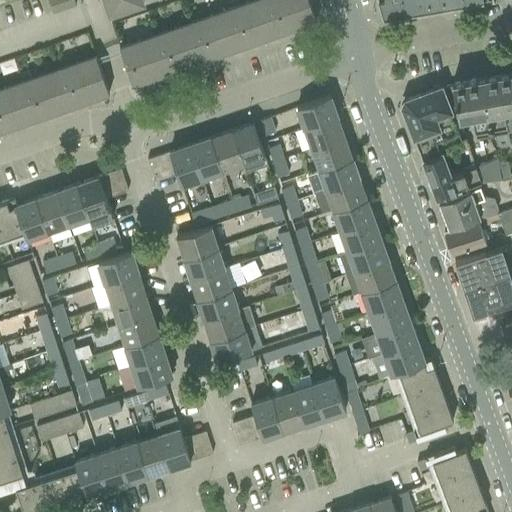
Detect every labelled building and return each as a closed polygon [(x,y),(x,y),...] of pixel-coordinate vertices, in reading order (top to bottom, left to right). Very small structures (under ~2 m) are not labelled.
[(48,0),(52,12),(75,4),(74,0),(48,0)] [(102,0),(109,18),(136,8),(134,0),(102,0)] [(129,42),(119,46),(132,84),(315,20),(308,0),(265,0),(266,1),(240,10),(238,4),(236,0),(233,0),(225,3),(227,8),(229,14),(203,23),(201,17),(199,12),(198,12),(189,16),(191,21),(193,26),(167,35),(165,30),(163,24),(153,28),(155,33),(156,39),(131,48),(129,42)] [(378,0),(382,14),(463,0),(378,0)] [(0,130),(109,92),(95,54),(97,60),(69,70),(65,58),(55,62),(59,73),(33,82),(31,77),(30,77),(22,80),(20,81),(22,86),(0,93),(0,130)] [(28,70),(19,73),(22,80),(30,77),(28,70)] [(511,81),(510,73),(481,78),(490,134),(493,134),(494,133),(495,143),(499,146),(508,144),(506,131),(511,129),(511,81)] [(490,134),(481,78),(451,83),(457,118),(472,116),(475,137),(490,134)] [(405,99),(402,106),(421,158),(441,151),(442,152),(443,152),(447,150),(445,145),(461,139),(456,126),(453,119),(440,85),(405,99)] [(296,107),(303,127),(337,116),(329,95),(296,107)] [(270,116),(259,120),(264,135),(275,131),(270,116)] [(303,127),(311,148),(344,136),(337,116),(303,127)] [(252,122),(231,129),(243,162),(246,172),(267,165),(252,122)] [(231,129),(211,136),(222,169),(243,162),(231,129)] [(211,136),(190,143),(202,177),(222,169),(211,136)] [(311,148),(318,168),(351,156),(344,136),(311,148)] [(173,162),(176,173),(180,184),(202,177),(190,143),(169,151),(173,162)] [(269,147),(273,161),(283,158),(279,143),(269,147)] [(147,158),(151,170),(173,162),(169,151),(147,158)] [(441,151),(421,158),(436,197),(481,180),(476,167),(475,166),(451,175),(443,152),(442,152),(441,151)] [(318,168),(305,173),(312,193),(325,189),(358,177),(351,156),(318,168)] [(283,158),(273,161),(278,176),(288,173),(283,158)] [(496,158),(476,167),(481,180),(481,182),(501,179),(496,158)] [(154,181),(176,173),(173,162),(151,170),(154,181)] [(120,168),(98,175),(102,187),(124,179),(120,168)] [(102,187),(98,175),(76,183),(88,216),(91,226),(113,218),(106,198),(102,187)] [(325,189),(332,209),(365,197),(358,177),(325,189)] [(128,190),(124,179),(102,187),(106,198),(128,190)] [(76,183),(56,190),(68,223),(88,216),(76,183)] [(291,184),(281,188),(286,202),(296,199),(291,184)] [(438,201),(448,227),(481,216),(482,218),(495,213),(497,207),(494,197),(482,196),(478,186),(438,201)] [(260,191),(263,201),(277,197),(274,187),(260,191)] [(56,190),(36,197),(47,230),(68,223),(56,190)] [(247,194),(232,199),(236,210),(251,205),(247,194)] [(36,197),(15,204),(27,237),(47,230),(36,197)] [(332,209),(340,229),(373,218),(365,197),(332,209)] [(0,239),(4,238),(24,231),(15,204),(13,198),(0,202),(0,239)] [(236,210),(232,199),(211,206),(215,216),(236,210)] [(296,199),(286,202),(291,217),(301,214),(296,199)] [(279,203),(259,209),(262,218),(272,215),(274,221),(284,218),(279,203)] [(206,208),(190,213),(194,223),(209,218),(206,208)] [(511,209),(498,214),(505,234),(511,231),(511,209)] [(481,216),(448,227),(443,229),(451,253),(485,242),(477,219),(480,218),(482,218),(481,216)] [(340,229),(347,250),(380,238),(373,218),(340,229)] [(176,236),(183,257),(216,246),(210,225),(176,236)] [(296,229),(295,230),(299,244),(300,243),(304,242),(309,240),(305,228),(305,226),(296,229)] [(278,234),(282,248),(292,244),(288,231),(278,234)] [(113,238),(98,243),(101,254),(116,249),(113,238)] [(380,238),(347,250),(354,270),(387,259),(380,238)] [(300,243),(299,244),(304,259),(305,258),(307,258),(314,256),(309,240),(304,242),(300,243)] [(101,254),(98,243),(83,248),(86,259),(101,254)] [(292,244),(282,248),(286,262),(296,259),(292,244)] [(216,246),(183,257),(190,277),(223,267),(216,246)] [(485,251),(454,261),(463,288),(511,272),(509,267),(511,266),(511,260),(507,261),(502,246),(485,252),(485,251)] [(97,261),(104,282),(138,272),(131,250),(97,261)] [(72,251),(56,256),(57,258),(60,266),(75,261),(73,253),(72,251)] [(56,256),(42,261),(46,271),(60,266),(57,258),(56,256)] [(387,259),(354,270),(361,291),(394,279),(387,259)] [(7,267),(18,297),(32,292),(36,302),(41,300),(27,260),(7,267)] [(223,267),(190,277),(196,298),(230,287),(246,282),(239,261),(223,267)] [(319,270),(308,273),(312,285),(323,282),(319,270)] [(104,282),(111,303),(144,292),(138,272),(104,282)] [(293,281),(281,284),(283,293),(295,289),(305,286),(301,272),(291,276),(293,281)] [(511,274),(511,272),(463,288),(471,313),(472,314),(511,302),(511,274)] [(53,276),(42,279),(47,295),(57,291),(53,276)] [(361,291),(368,311),(402,299),(394,279),(361,291)] [(323,282),(312,285),(317,300),(327,297),(323,282)] [(305,286),(295,289),(300,303),(310,300),(305,286)] [(196,298),(203,319),(236,308),(230,287),(196,298)] [(32,292),(18,297),(22,307),(36,302),(32,292)] [(111,303),(118,323),(151,313),(144,292),(111,303)] [(368,311),(376,332),(409,320),(402,299),(368,311)] [(61,303),(51,307),(56,321),(64,318),(66,318),(61,303)] [(221,313),(203,319),(210,339),(243,328),(255,325),(248,304),(236,308),(221,313)] [(312,306),(301,310),(308,331),(319,327),(312,306)] [(332,309),(322,312),(326,326),(336,323),(332,309)] [(511,310),(511,311),(511,317),(500,322),(511,351),(511,350),(511,310)] [(46,313),(35,316),(40,330),(50,327),(46,313)] [(118,323),(124,344),(158,333),(151,313),(118,323)] [(64,318),(56,321),(61,336),(70,333),(66,318),(64,318)] [(376,332),(383,352),(416,340),(409,320),(376,332)] [(336,323),(326,326),(331,341),(341,338),(336,323)] [(50,327),(40,330),(45,348),(56,344),(50,327)] [(243,328),(210,339),(217,361),(250,350),(243,328)] [(125,345),(111,350),(117,369),(164,354),(158,333),(124,344),(125,345)] [(320,334),(299,341),(302,350),(323,343),(320,334)] [(71,338),(62,341),(69,362),(78,359),(71,338)] [(383,352),(371,356),(379,378),(390,373),(391,374),(397,371),(397,370),(423,361),(423,360),(416,340),(383,352)] [(299,341),(279,347),(282,356),(302,350),(299,341)] [(279,347),(263,352),(266,361),(282,356),(279,347)] [(345,350),(335,354),(339,368),(349,364),(345,350)] [(164,354),(117,369),(124,390),(163,377),(171,375),(164,354)] [(236,361),(239,371),(256,365),(253,355),(236,361)] [(49,360),(53,372),(64,368),(60,356),(49,360)] [(452,420),(430,357),(423,360),(423,361),(397,370),(397,371),(404,390),(399,392),(399,393),(404,391),(417,425),(412,427),(412,428),(417,426),(418,429),(404,433),(407,442),(445,429),(443,423),(452,420)] [(78,359),(69,362),(76,382),(84,380),(78,359)] [(11,363),(0,366),(2,371),(12,368),(11,363)] [(349,364),(339,368),(344,383),(354,380),(349,364)] [(64,368),(53,372),(58,386),(68,383),(64,368)] [(334,376),(313,383),(324,416),(345,410),(334,376)] [(84,380),(76,382),(82,403),(91,401),(84,380)] [(313,383),(292,390),(303,423),(324,416),(313,383)] [(165,384),(144,391),(147,400),(168,393),(165,384)] [(2,388),(0,388),(0,411),(2,411),(9,409),(2,388)] [(355,389),(347,392),(359,432),(367,429),(355,389)] [(70,390),(30,404),(35,418),(75,404),(70,390)] [(292,390),(272,396),(283,430),(303,423),(292,390)] [(147,400),(144,391),(123,397),(126,406),(147,400)] [(254,414),(257,425),(261,437),(283,430),(272,396),(250,403),(254,414)] [(117,399),(102,404),(106,415),(121,410),(117,399)] [(102,404),(89,409),(92,419),(106,415),(102,404)] [(2,411),(0,411),(0,486),(13,482),(22,511),(51,511),(88,500),(75,460),(74,461),(76,467),(36,480),(34,472),(30,470),(22,473),(2,411)] [(77,413),(67,416),(72,430),(82,426),(77,413)] [(231,421),(235,433),(257,425),(254,414),(231,421)] [(67,416),(38,426),(42,440),(72,430),(67,416)] [(257,425),(235,433),(238,444),(261,437),(257,425)] [(179,427),(158,433),(169,467),(190,460),(186,449),(183,437),(179,427)] [(205,430),(183,437),(186,449),(209,441),(205,430)] [(158,433),(137,440),(148,473),(169,467),(158,433)] [(137,440),(116,447),(127,480),(148,473),(137,440)] [(212,453),(209,441),(186,449),(190,460),(212,453)] [(446,502),(449,511),(483,511),(488,511),(464,448),(455,451),(453,446),(416,461),(419,469),(432,464),(439,481),(434,483),(434,484),(439,482),(446,501),(441,503),(441,504),(446,502)] [(116,447),(96,454),(106,487),(127,480),(116,447)] [(96,454),(75,460),(88,500),(89,500),(87,493),(106,487),(96,454)] [(412,511),(406,491),(396,494),(401,511),(412,511)] [(395,511),(390,496),(369,502),(371,511),(395,511)] [(371,511),(369,502),(348,509),(349,511),(371,511)]
